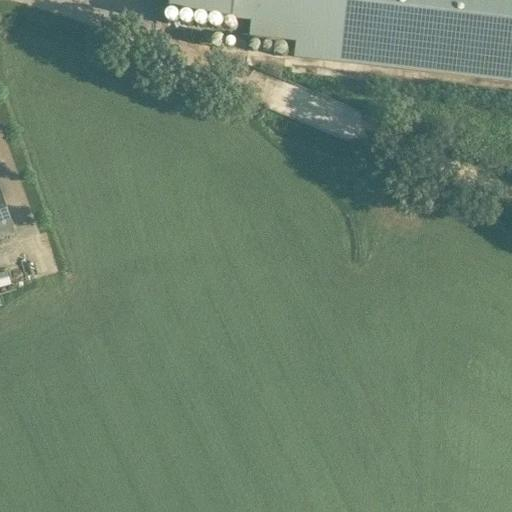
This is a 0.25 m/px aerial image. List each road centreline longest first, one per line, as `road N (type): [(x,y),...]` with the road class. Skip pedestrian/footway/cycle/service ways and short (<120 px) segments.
road 1 (track): [(229,75),(511,196)]
road 2 (unclassified): [(30,0),(229,75)]
